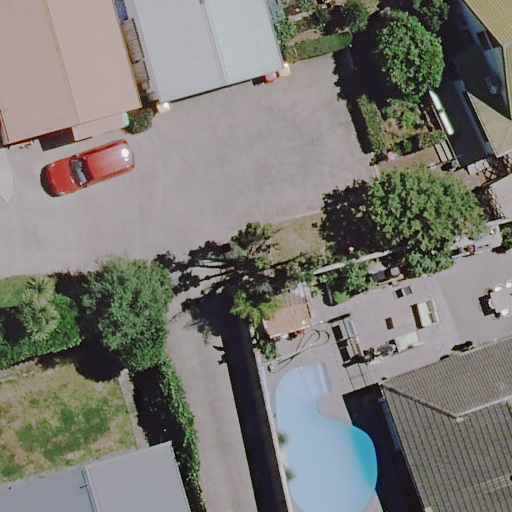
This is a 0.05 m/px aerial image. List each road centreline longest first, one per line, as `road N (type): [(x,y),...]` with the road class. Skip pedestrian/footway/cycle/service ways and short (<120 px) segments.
road 1 (residential): [(236,511),(177,290),(140,204)]
road 2 (residential): [(140,204),(356,117)]
